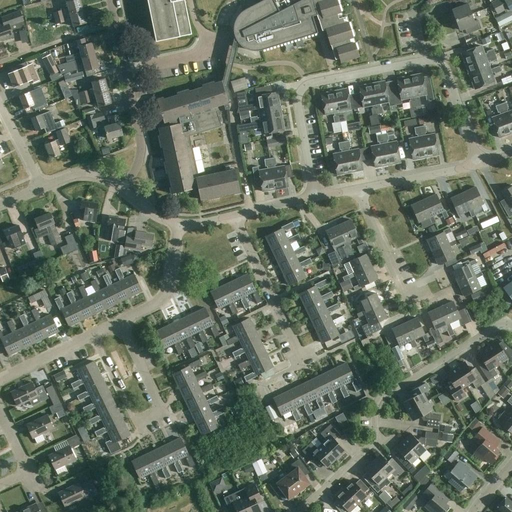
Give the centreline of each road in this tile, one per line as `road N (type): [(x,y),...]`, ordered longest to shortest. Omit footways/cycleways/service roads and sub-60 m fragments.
road 1 (residential): [(295,511),(375,440),(377,398),(506,320),(511,325)]
road 2 (residential): [(423,60),(303,87),(297,101),(314,196)]
road 3 (residential): [(92,334),(136,423),(162,411),(119,321)]
road 4 (residential): [(122,189),(140,142),(110,0)]
road 5 (residential): [(304,363),(233,215)]
road 6 (residential): [(430,292),(414,297),(401,286),(357,188)]
road 7 (residential): [(478,164),(446,70),(423,60)]
road 8 (residential): [(119,321),(161,299),(180,225)]
road 9 (residential): [(357,188),(478,164)]
